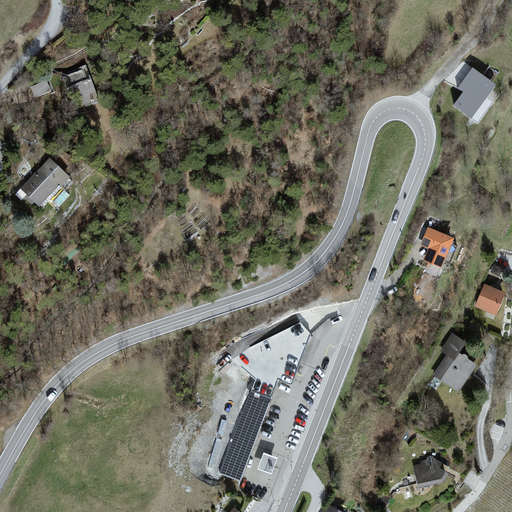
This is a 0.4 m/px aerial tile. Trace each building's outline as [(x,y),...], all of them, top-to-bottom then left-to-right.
[(511,79),(487,60),(457,98),(485,119),(511,82),(511,79)] [(89,67),(59,78),(70,110),(100,99),(89,67)] [(51,159),(18,195),(37,214),(71,178),(51,159)] [(437,229),(428,260),(455,269),(465,237),(437,229)] [(485,284),(479,308),(502,314),(508,290),(485,284)] [(448,355),(434,375),(459,391),(475,366),(477,368),(485,356),(453,334),(442,351),(448,355)] [(250,391),(220,473),(240,480),(271,398),(250,391)] [(261,460),(267,463),(271,454),(265,452),(261,460)] [(422,464),(414,466),(419,487),(442,481),(447,473),(437,468),(440,463),(429,457),(427,458),(427,461),(421,462),(422,464)]
